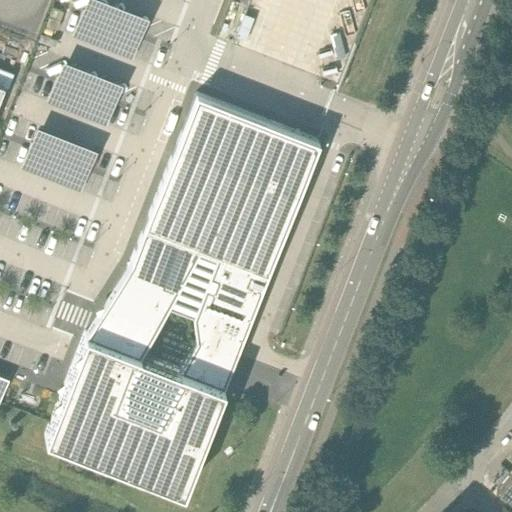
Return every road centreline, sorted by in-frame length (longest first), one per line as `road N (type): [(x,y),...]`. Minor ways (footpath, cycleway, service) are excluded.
road 1 (tertiary): [(270,511),(475,0)]
road 2 (unknown): [(145,152),(11,97)]
road 3 (unknown): [(169,83),(37,28)]
road 4 (unknown): [(122,220),(0,170)]
